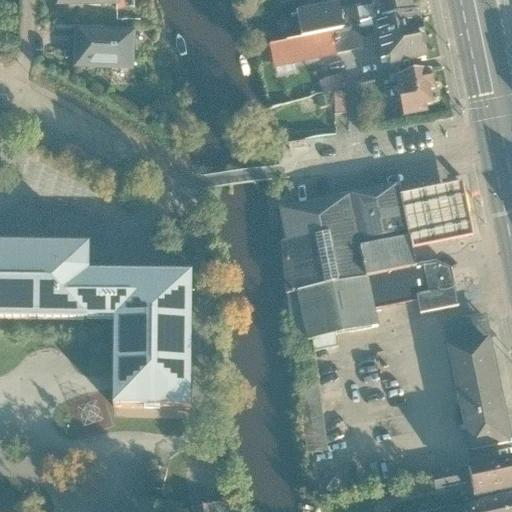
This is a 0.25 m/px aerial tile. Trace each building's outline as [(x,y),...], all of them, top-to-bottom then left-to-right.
[(59,0),(60,8),(122,7),(121,0),(59,0)] [(374,25),(422,17),(418,0),(364,0),(366,10),(357,11),(360,28),(374,25)] [(299,14),(304,40),(344,32),(338,7),(299,14)] [(431,60),(422,17),(374,25),(382,64),(391,62),(393,68),(431,60)] [(138,72),(139,32),(78,29),(77,69),(138,72)] [(304,40),(271,47),(275,66),(361,48),(357,29),(344,32),(304,40)] [(437,91),(433,72),(398,79),(406,120),(430,114),(429,108),(435,106),(433,92),(437,91)] [(339,78),(277,95),(280,104),(342,88),(339,78)] [(402,200),(407,225),(413,251),(474,239),(463,187),(402,200)] [(378,329),(375,312),(358,235),(407,225),(402,200),(400,190),(279,211),(285,243),(280,245),(285,297),(286,297),(292,346),(306,456),(327,454),(314,354),(337,349),(335,338),(378,329)] [(416,268),(413,251),(407,225),(358,235),(375,312),(417,304),(420,317),(459,309),(451,271),(435,264),(416,268)] [(0,511),(24,511),(23,502),(0,505),(0,324),(117,325),(117,378),(117,383),(118,391),(118,414),(197,413),(197,279),(105,278),(105,272),(106,254),(0,250),(0,511)] [(444,331),(447,347),(491,338),(487,321),(444,331)] [(511,436),(508,417),(491,338),(447,347),(449,356),(428,360),(433,384),(454,380),(464,427),(471,457),(511,448),(511,447),(511,443),(511,442),(511,436)] [(511,499),(511,463),(470,472),(478,507),(511,499)] [(511,511),(511,501),(454,511),(511,511)]
